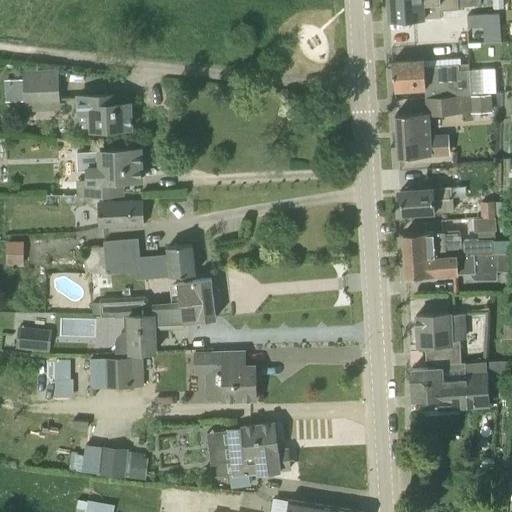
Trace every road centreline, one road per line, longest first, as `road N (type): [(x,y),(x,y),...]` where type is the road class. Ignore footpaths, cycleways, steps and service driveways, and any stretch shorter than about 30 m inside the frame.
road 1 (tertiary): [(388,511),(358,89)]
road 2 (unclassified): [(358,89),(0,48)]
